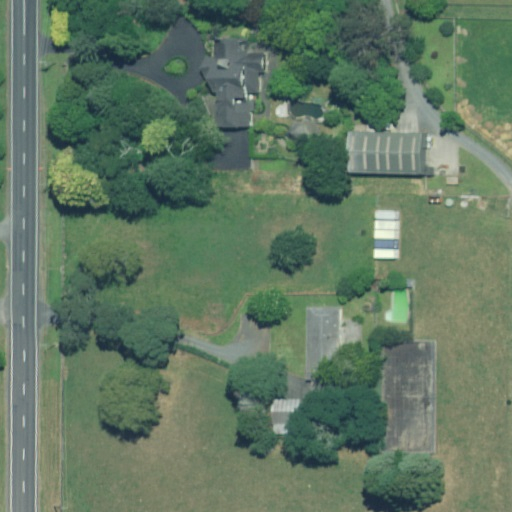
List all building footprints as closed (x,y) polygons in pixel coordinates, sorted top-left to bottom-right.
[(245,42),(222,42),(222,56),(209,56),(209,75),(219,75),(219,94),(225,94),(225,127),(257,127),(257,93),(264,93),(264,71),(270,71),(270,53),(245,53),(245,42)] [(316,135),(305,122),(287,137),(297,150),(316,135)] [(430,174),(431,134),(359,132),(358,173),(430,174)] [(401,221),(380,221),(380,238),(401,239),(401,221)] [(345,308),(313,307),(311,380),(316,380),(316,391),(343,392),(345,308)] [(328,407),(310,406),(309,419),(327,420),(328,407)]
